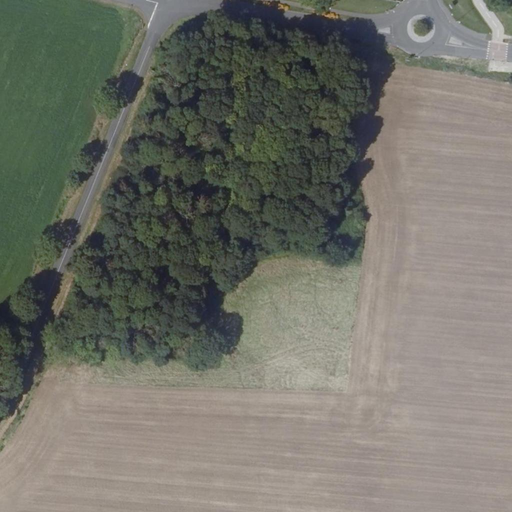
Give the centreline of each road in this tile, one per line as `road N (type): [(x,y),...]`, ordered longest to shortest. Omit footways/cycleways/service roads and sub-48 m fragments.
road 1 (secondary): [(0,399),(171,5)]
road 2 (secondary): [(171,5),(363,29)]
